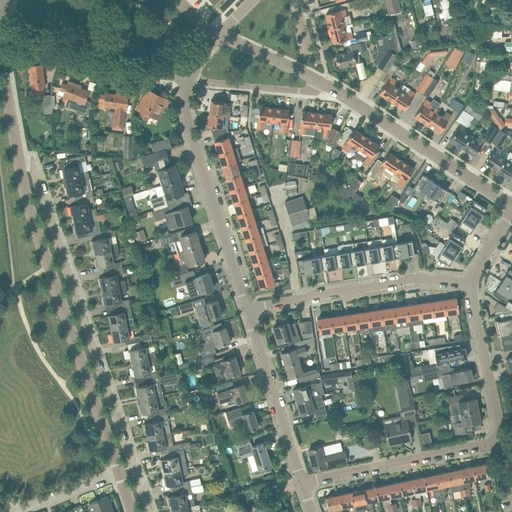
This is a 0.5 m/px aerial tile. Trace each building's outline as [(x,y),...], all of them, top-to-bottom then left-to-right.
[(225,0),(212,0),(221,9),(228,2),(225,0)] [(384,0),(389,18),(402,15),(398,0),(384,0)] [(439,0),(444,19),(454,17),(450,0),(439,0)] [(346,16),(344,9),(326,14),(329,29),(349,24),(349,23),(352,23),(350,15),(346,16)] [(349,24),(329,29),(333,43),(352,38),(349,24)] [(501,37),(502,27),(487,27),(487,37),(501,37)] [(365,32),(355,35),(357,42),(367,40),(365,32)] [(393,34),(374,39),(377,51),(373,62),(387,72),(398,54),(393,34)] [(413,49),(420,47),(418,39),(411,40),(413,49)] [(348,45),(350,51),(336,55),(340,67),(359,62),(355,43),(348,45)] [(453,45),(445,64),(455,68),(463,49),(453,45)] [(430,51),(427,53),(421,62),(426,65),(431,56),(447,54),(446,49),(432,51),(431,51),(430,51)] [(470,65),(475,54),(466,50),(452,79),(460,83),(469,65),(470,65)] [(511,52),(501,53),(501,69),(511,69),(511,68),(511,62),(509,62),(509,57),(511,57),(511,52)] [(43,87),(44,87),(42,64),(29,66),(31,88),(35,88),(36,93),(43,92),(43,87)] [(497,79),(511,79),(511,70),(496,70),(497,79)] [(422,93),(432,77),(427,74),(416,90),(422,93)] [(395,81),(390,77),(379,93),(392,101),(400,89),(393,85),(395,81)] [(422,93),(428,97),(439,81),(432,77),(422,93)] [(487,89),(509,92),(508,97),(511,97),(511,79),(497,79),(493,79),(492,79),(489,79),(487,89)] [(67,103),(74,106),(73,108),(87,113),(91,102),(85,100),(88,91),(78,87),(79,85),(68,81),(67,85),(62,83),(59,90),(60,90),(58,94),(62,96),(63,95),(69,98),(67,103)] [(409,90),(406,94),(400,89),(392,101),(404,110),(415,94),(409,90)] [(139,104),(143,105),(140,111),(141,111),(139,116),(145,119),(148,114),(151,116),(154,111),(160,114),(167,99),(150,91),(147,97),(144,96),(139,104)] [(112,128),(122,129),(125,109),(126,108),(128,94),(120,93),(120,95),(105,93),(105,95),(100,94),(98,101),(99,101),(98,107),(103,108),(104,106),(115,107),(112,128)] [(42,95),(43,113),(52,112),(51,94),(42,95)] [(459,113),(464,105),(453,98),(448,105),(459,113)] [(430,102),(426,99),(414,116),(427,125),(435,113),(440,104),(433,99),(430,102)] [(229,116),(229,113),(230,103),(211,100),(209,114),(223,115),(229,116)] [(487,111),(499,129),(504,125),(492,106),(488,105),(482,104),(483,105),(487,111)] [(250,127),(257,128),(263,129),(264,121),(272,122),(274,108),(259,106),(258,119),(251,118),(250,127)] [(471,107),(467,112),(473,117),(477,111),(471,107)] [(286,132),(289,109),(274,108),(272,122),(281,123),(280,131),(286,132)] [(306,135),(306,133),(315,134),(316,127),(315,127),(317,113),(302,111),(299,134),(306,135)] [(445,112),(442,117),(435,113),(427,125),(439,133),(451,116),(445,112)] [(340,131),(333,128),(333,129),(330,129),(332,114),(317,113),(315,127),(316,127),(324,128),(323,137),(329,137),(327,143),(334,146),(340,131)] [(209,114),(208,126),(211,127),(210,129),(213,138),(226,134),(226,132),(228,132),(226,127),(222,127),(223,115),(209,114)] [(470,122),(476,126),(479,121),(474,118),(470,122)] [(466,127),(460,123),(449,139),(462,148),(470,135),(463,131),(466,127)] [(482,132),(479,136),(485,140),(490,144),(492,142),(491,141),(499,130),(491,125),(485,134),(482,132)] [(354,129),(342,148),(347,151),(352,145),(359,149),(367,138),(354,129)] [(499,129),(499,130),(491,141),(492,142),(500,147),(508,135),(499,129)] [(479,136),(477,140),(470,135),(462,148),(475,156),(485,140),(479,136)] [(218,154),(232,149),(227,136),(214,141),(218,154)] [(245,145),(251,143),(249,136),(243,138),(245,145)] [(171,147),(168,138),(150,143),(153,153),(171,147)] [(359,149),(354,156),(361,161),(367,164),(379,146),(367,138),(359,149)] [(292,139),(290,156),(291,156),(291,161),(297,161),(297,157),(299,157),(301,140),(292,139)] [(241,146),(241,147),(243,155),(254,151),(251,143),(245,145),(244,146),(243,146),(241,146)] [(501,150),(495,147),(485,162),(497,171),(505,159),(498,154),(501,150)] [(237,148),(232,149),(218,154),(222,166),(236,162),(241,160),(237,148)] [(335,148),(331,158),(337,160),(341,151),(335,148)] [(134,149),(125,149),(125,160),(133,160),(134,149)] [(162,184),(178,179),(174,165),(169,167),(167,160),(168,160),(168,159),(165,150),(155,153),(141,157),(144,167),(156,163),(157,166),(162,184)] [(377,158),(368,173),(374,178),(378,172),(389,179),(393,172),(401,160),(388,152),(382,162),(377,158)] [(71,167),(61,169),(63,178),(65,177),(66,182),(89,177),(88,171),(81,173),(78,162),(85,161),(84,155),(69,158),(71,167)] [(250,169),(259,166),(256,159),(248,162),(250,169)] [(511,162),(511,163),(505,159),(497,171),(510,179),(511,175),(511,162)] [(116,171),(123,169),(121,160),(114,162),(116,171)] [(393,172),(400,177),(396,184),(401,187),(414,168),(401,160),(393,172)] [(239,173),(236,162),(222,166),(226,177),(239,173)] [(302,168),(293,167),(294,163),(290,162),(289,167),(288,173),(308,176),(309,165),(302,164),(302,168)] [(251,171),(254,170),(256,177),(261,175),(259,166),(250,169),(251,171)] [(243,186),(239,173),(226,177),(230,190),(243,186)] [(422,174),(419,178),(414,186),(426,195),(435,182),(422,174)] [(65,187),(67,195),(74,194),(75,199),(93,196),(92,190),(85,191),(84,184),(90,183),(89,177),(66,182),(67,186),(65,187)] [(166,195),(151,199),(154,210),(164,207),(181,202),(178,195),(183,193),(178,179),(162,184),(166,195)] [(296,181),(285,182),(286,189),(296,188),(297,187),(296,181)] [(356,190),(349,185),(347,188),(337,182),(333,189),(350,200),(356,190)] [(439,203),(447,190),(435,182),(426,195),(439,203)] [(121,189),(123,198),(130,196),(134,194),(131,185),(121,189)] [(410,195),(414,189),(409,185),(405,192),(410,195)] [(244,187),(243,186),(230,190),(234,203),(247,198),(251,197),(248,186),(244,187)] [(296,188),(286,189),(287,196),(297,194),(296,188)] [(457,196),(463,200),(466,195),(461,191),(457,196)] [(398,199),(391,195),(384,206),(391,211),(398,199)] [(76,205),(69,206),(71,215),(73,215),(74,219),(97,214),(96,208),(89,210),(88,203),(94,202),(93,196),(75,199),(76,205)] [(130,196),(123,198),(130,218),(137,216),(130,196)] [(284,202),(291,225),(292,224),(293,229),(303,226),(311,224),(303,196),(284,202)] [(249,205),(247,198),(234,203),(238,215),(251,210),(260,208),(258,202),(249,205)] [(478,221),(486,208),(474,200),(466,213),(478,221)] [(164,207),(166,214),(171,227),(191,221),(187,206),(183,207),(181,202),(164,207)] [(430,215),(435,218),(443,208),(437,204),(430,215)] [(255,223),(251,210),(238,215),(241,227),(255,223)] [(478,221),(466,213),(457,225),(470,233),(478,221)] [(74,233),(80,231),(87,230),(88,236),(101,233),(100,226),(98,221),(97,214),(74,219),(75,224),(73,224),(74,233)] [(365,228),(380,225),(379,218),(364,221),(365,228)] [(447,223),(453,227),(457,223),(451,218),(447,223)] [(351,230),(365,228),(364,221),(349,223),(351,230)] [(259,235),(255,223),(241,227),(245,239),(259,235)] [(336,233),(351,230),(349,223),(335,226),(336,233)] [(453,227),(447,223),(445,227),(450,231),(453,227)] [(321,235),(336,233),(335,226),(320,228),(321,235)] [(103,238),(91,241),(92,250),(94,249),(95,254),(99,253),(118,249),(117,242),(110,244),(109,237),(116,236),(114,230),(112,230),(102,233),(103,238)] [(182,231),(164,237),(166,245),(176,242),(179,252),(200,246),(195,231),(184,235),(182,231)] [(457,252),(465,240),(453,232),(445,244),(457,252)] [(263,247),(259,235),(245,239),(249,251),(263,247)] [(396,237),(382,239),(383,244),(385,259),(400,257),(397,242),(396,237)] [(382,239),(367,241),(368,247),(371,262),(385,259),(383,244),(382,239)] [(397,242),(400,257),(414,254),(412,239),(397,242)] [(353,243),(354,249),(356,264),(371,262),(368,247),(367,241),(353,243)] [(457,252),(445,244),(437,257),(449,265),(457,252)] [(423,247),(421,247),(423,254),(430,252),(429,246),(429,245),(428,245),(423,247)] [(200,246),(179,252),(184,266),(174,270),(176,275),(191,270),(189,265),(204,260),(200,246)] [(266,259),(263,247),(249,251),(253,264),(266,259)] [(94,258),(96,267),(101,266),(103,266),(104,271),(122,267),(121,261),(114,263),(113,256),(120,255),(118,249),(99,253),(95,254),(96,258),(94,258)] [(310,249),(304,250),(294,252),(298,274),(314,271),(310,251),(310,249)] [(323,254),(322,249),(310,251),(314,271),(327,269),(325,254),(323,254)] [(356,264),(354,249),(339,252),(342,267),(356,264)] [(342,267),(339,252),(325,254),(327,269),(342,267)] [(270,272),(266,259),(253,264),(257,276),(270,272)] [(105,277),(98,278),(100,287),(102,286),(103,291),(106,290),(126,286),(125,279),(118,281),(116,274),(123,273),(122,267),(104,271),(105,277)] [(282,268),(284,276),(285,286),(291,286),(289,275),(288,267),(282,268)] [(511,270),(509,269),(501,281),(511,288),(511,270)] [(188,285),(190,289),(197,287),(199,293),(203,291),(213,288),(208,273),(195,277),(192,270),(191,270),(176,275),(173,276),(177,289),(188,285)] [(265,287),(267,286),(274,284),(270,272),(257,276),(261,288),(264,287),(265,287)] [(511,288),(501,281),(493,294),(505,302),(511,290),(511,288)] [(102,296),(104,304),(108,303),(111,303),(112,309),(130,305),(128,299),(122,300),(120,294),(127,292),(126,286),(106,290),(103,291),(104,295),(102,296)] [(165,308),(160,292),(153,294),(157,310),(165,308)] [(457,302),(456,298),(444,300),(446,314),(448,323),(454,322),(453,313),(458,312),(457,304),(458,304),(457,302)] [(207,311),(209,319),(212,318),(221,315),(216,300),(212,301),(207,303),(204,304),(195,307),(198,314),(207,311)] [(446,314),(444,300),(431,302),(433,316),(446,314)] [(192,301),(179,305),(181,313),(195,309),(192,301)] [(433,316),(431,302),(418,304),(421,324),(434,322),(433,316)] [(511,311),(505,306),(498,302),(494,307),(497,321),(500,335),(511,332),(511,311)] [(418,304),(406,306),(409,326),(410,331),(411,338),(411,341),(412,348),(424,346),(424,342),(420,343),(417,328),(414,329),(413,325),(421,324),(418,304)] [(113,314),(106,315),(108,324),(110,324),(111,328),(114,328),(134,323),(132,317),(126,319),(124,312),(131,310),(130,305),(112,309),(113,314)] [(181,313),(179,305),(169,309),(172,316),(178,314),(181,313)] [(409,326),(406,306),(393,308),(396,328),(397,333),(410,331),(409,326)] [(396,328),(393,308),(380,309),(383,330),(396,328)] [(383,330),(380,309),(368,311),(371,332),(383,330)] [(371,332),(368,311),(355,313),(357,328),(358,327),(359,334),(371,332)] [(357,328),(355,313),(342,315),(344,330),(357,328)] [(333,336),(334,348),(347,346),(345,335),(344,330),(342,315),(330,317),(332,331),(333,336)] [(330,317),(317,319),(319,333),(332,331),(330,317)] [(304,321),(305,327),(305,332),(302,333),(304,339),(313,337),(311,320),(304,321)] [(205,342),(207,348),(200,350),(202,357),(216,353),(214,347),(217,346),(230,342),(225,327),(223,328),(221,322),(209,326),(210,328),(202,331),(205,342)] [(111,342),(117,340),(124,339),(125,344),(139,342),(151,339),(150,333),(136,336),(129,338),(128,331),(135,329),(134,323),(114,328),(111,328),(112,332),(110,333),(111,342)] [(278,342),(283,340),(286,339),(288,344),(293,343),(298,341),(300,341),(294,323),(288,324),(287,323),(273,327),(278,342)] [(423,334),(424,341),(428,341),(429,345),(437,344),(436,338),(437,338),(436,332),(423,334)] [(511,332),(500,335),(503,350),(511,347),(511,332)] [(293,343),(295,349),(281,353),(285,365),(299,361),(297,356),(307,353),(304,346),(314,343),(313,337),(304,339),(300,341),(298,341),(293,343)] [(140,347),(127,350),(129,358),(131,358),(132,362),(135,362),(155,358),(154,352),(147,353),(145,346),(152,345),(151,339),(139,342),(140,347)] [(466,356),(468,355),(466,349),(465,349),(464,347),(463,348),(460,348),(460,346),(460,345),(460,344),(458,344),(458,345),(447,346),(436,348),(435,348),(433,348),(437,364),(438,364),(446,362),(449,361),(449,362),(450,361),(449,360),(453,359),(454,360),(455,360),(465,358),(467,358),(466,356)] [(183,363),(185,369),(196,366),(196,367),(197,370),(214,365),(216,372),(217,374),(225,371),(227,376),(230,375),(240,372),(234,357),(229,358),(225,360),(224,360),(223,357),(215,359),(213,354),(194,360),(183,363)] [(388,361),(387,355),(375,356),(376,363),(388,361)] [(131,367),(133,376),(138,375),(145,373),(146,379),(159,376),(158,371),(151,372),(149,365),(156,364),(155,358),(135,362),(132,362),(133,367),(131,367)] [(327,360),(328,364),(322,365),(323,371),(337,369),(337,363),(336,363),(335,359),(327,360)] [(289,378),(294,376),(298,375),(300,381),(320,375),(318,365),(302,370),(299,361),(285,365),(289,378)] [(404,362),(405,370),(406,377),(422,374),(437,371),(436,364),(412,369),(411,361),(404,362)] [(423,381),(442,377),(442,374),(453,372),(452,368),(437,371),(438,371),(422,375),(423,381)] [(442,374),(442,377),(445,388),(453,387),(453,383),(461,382),(471,380),(469,369),(464,369),(462,370),(462,369),(460,369),(460,370),(453,372),(442,374)] [(341,382),(343,393),(356,391),(352,371),(320,375),(321,386),(341,382)] [(148,385),(135,387),(137,396),(139,395),(140,400),(143,399),(163,395),(162,389),(155,391),(153,384),(160,382),(160,383),(166,382),(167,384),(178,381),(177,373),(159,376),(146,379),(148,385)] [(248,399),(244,383),(239,385),(234,386),(233,387),(231,381),(214,386),(216,392),(219,400),(219,401),(226,399),(227,402),(235,400),(235,403),(239,402),(248,399)] [(401,405),(403,415),(415,413),(413,402),(412,403),(407,381),(394,384),(398,406),(401,405)] [(307,386),(306,385),(293,389),(297,402),(310,397),(310,398),(320,395),(316,383),(307,386)] [(450,404),(451,403),(452,408),(459,406),(460,414),(478,410),(475,398),(464,400),(463,394),(450,396),(446,399),(450,404)] [(139,404),(140,413),(146,412),(148,412),(149,417),(166,414),(165,408),(159,410),(157,402),(164,401),(163,395),(143,399),(140,400),(141,404),(139,404)] [(310,397),(297,402),(301,414),(314,410),(314,409),(324,406),(322,400),(312,403),(310,398),(310,397)] [(227,412),(231,425),(244,421),(247,431),(258,427),(250,404),(246,406),(248,411),(242,413),(240,407),(227,412)] [(330,414),(346,411),(344,404),(329,408),(330,414)] [(187,409),(186,409),(187,413),(187,415),(188,420),(199,418),(198,413),(197,412),(197,411),(196,410),(195,410),(194,409),(192,409),(191,408),(189,409),(188,409),(187,409)] [(347,418),(359,416),(357,409),(346,412),(347,418)] [(460,414),(454,415),(458,434),(470,431),(469,424),(481,422),(478,410),(460,414)] [(150,423),(143,424),(144,433),(147,432),(147,437),(151,436),(170,432),(166,414),(149,417),(150,423)] [(390,444),(406,440),(405,436),(410,435),(406,419),(392,423),(393,426),(384,428),(386,437),(389,437),(390,444)] [(353,436),(365,433),(362,422),(340,427),(344,445),(355,443),(353,436)] [(183,449),(184,449),(191,448),(190,444),(190,442),(182,443),(173,445),(172,438),(170,432),(151,436),(147,437),(148,441),(146,442),(148,451),(153,449),(161,448),(162,454),(183,449)] [(213,433),(205,434),(205,443),(213,442),(213,433)] [(235,441),(236,443),(240,458),(246,456),(253,454),(258,469),(261,468),(271,465),(263,443),(251,447),(247,449),(246,445),(250,443),(248,437),(239,440),(235,441)] [(313,470),(326,467),(326,466),(347,461),(345,450),(323,455),(321,447),(318,448),(308,450),(313,470)] [(163,459),(160,460),(161,468),(163,468),(164,472),(167,472),(187,468),(184,449),(183,449),(162,454),(163,459)] [(487,476),(484,463),(472,466),(475,479),(487,476)] [(475,479),(472,466),(460,469),(466,495),(471,494),(469,488),(471,488),(469,480),(475,479)] [(163,477),(165,486),(170,485),(172,484),(174,490),(191,486),(190,480),(183,482),(181,475),(189,474),(187,468),(167,472),(164,472),(165,477),(163,477)] [(466,495),(460,469),(448,471),(451,484),(452,492),(460,490),(461,496),(466,495)] [(451,484),(448,471),(435,474),(441,500),(446,499),(444,493),(447,493),(446,485),(451,484)] [(273,474),(267,476),(269,482),(275,480),(273,474)] [(441,500),(435,474),(424,476),(424,480),(426,489),(432,488),(433,496),(436,495),(437,501),(441,500)] [(424,476),(411,479),(414,492),(419,491),(426,489),(424,480),(424,476)] [(414,492),(411,479),(399,482),(402,494),(408,493),(414,492)] [(402,494),(399,482),(387,484),(390,497),(402,494)] [(390,497),(387,484),(375,487),(377,499),(383,498),(384,506),(387,506),(387,511),(388,511),(393,511),(391,504),(390,497)] [(255,493),(268,491),(267,485),(254,488),(255,493)] [(175,495),(167,497),(169,505),(171,505),(172,509),(176,509),(195,505),(194,498),(195,498),(193,493),(192,492),(191,486),(174,490),(175,495)] [(377,499),(375,487),(363,489),(367,511),(373,511),(372,508),(373,508),(372,501),(377,499)] [(364,511),(367,511),(363,489),(351,492),(354,504),(355,511),(364,511)] [(354,504),(351,492),(339,494),(341,507),(354,504)] [(329,510),(334,509),(334,511),(342,511),(341,507),(339,494),(326,497),(329,510)] [(88,504),(89,508),(91,511),(113,511),(107,496),(88,504)] [(286,511),(285,509),(283,509),(279,499),(270,502),(255,508),(256,511),(286,511)]
